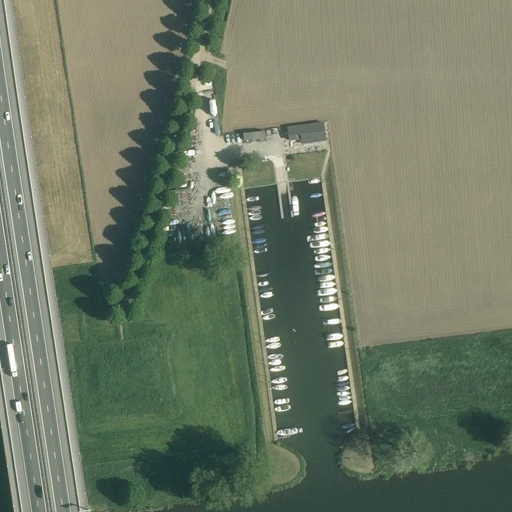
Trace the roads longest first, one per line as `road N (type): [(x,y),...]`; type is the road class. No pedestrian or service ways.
road 1 (motorway): [(63,511),(0,85)]
road 2 (track): [(210,0),(136,287),(124,305)]
road 3 (motorway): [(0,250),(39,511)]
